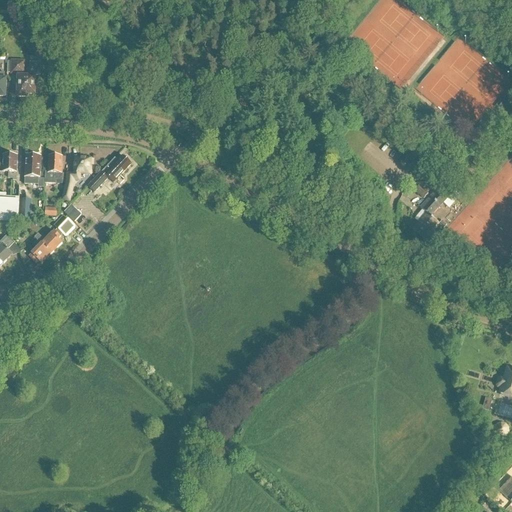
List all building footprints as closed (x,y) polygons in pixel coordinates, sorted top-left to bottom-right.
[(12,61),(11,73),(23,74),(23,61),(12,61)] [(40,77),(40,64),(30,64),(30,71),(27,71),(27,78),(18,78),(17,98),(27,98),(27,95),(37,96),(37,87),(35,87),(35,78),(33,78),(34,76),(40,77)] [(497,109),(508,118),(511,112),(511,108),(503,101),(497,109)] [(13,180),(13,182),(17,182),(17,167),(16,167),(17,157),(11,157),(10,156),(7,155),(5,157),(3,157),(3,173),(9,174),(9,180),(13,180)] [(25,186),(39,186),(39,179),(40,179),(40,174),(41,174),(42,169),(40,169),(41,158),(39,158),(39,156),(34,156),(34,157),(27,157),(26,167),(25,166),(24,179),(25,179),(25,186)] [(45,185),(57,185),(57,181),(63,181),(63,167),(62,167),(62,159),(57,159),(56,157),(53,157),(52,158),(50,158),(49,174),(46,173),(45,185)] [(121,177),(132,165),(123,157),(118,162),(115,160),(102,173),(88,188),(95,194),(108,180),(110,181),(114,185),(121,177)] [(74,181),(75,181),(80,182),(81,175),(92,176),(92,167),(91,167),(92,160),(88,160),(86,158),(81,158),(80,159),(75,159),(74,181)] [(423,210),(422,211),(427,216),(414,231),(425,241),(439,225),(431,218),(454,192),(444,182),(421,209),(423,210)] [(62,202),(70,204),(75,186),(66,184),(62,202)] [(428,195),(419,187),(414,193),(423,200),(428,195)] [(6,198),(6,195),(0,194),(0,227),(18,225),(19,199),(6,198)] [(21,201),(20,221),(31,221),(32,201),(21,201)] [(71,220),(77,213),(71,207),(64,214),(71,220)] [(45,218),(57,218),(57,210),(45,209),(45,218)] [(66,238),(75,228),(63,217),(54,227),(57,231),(55,233),(52,236),(52,235),(45,242),(39,235),(35,239),(37,242),(38,241),(52,256),(62,246),(58,241),(60,239),(63,236),(66,238)] [(0,262),(3,266),(13,257),(8,252),(15,245),(7,237),(0,243),(0,245),(2,247),(0,248),(0,262)] [(38,241),(37,242),(33,246),(37,250),(32,256),(25,250),(21,254),(25,266),(31,260),(36,265),(38,262),(42,266),(52,256),(38,241)] [(499,394),(508,397),(511,397),(511,369),(510,369),(508,370),(506,369),(503,379),(499,378),(498,379),(496,385),(497,387),(501,388),(499,394)] [(494,431),(494,432),(494,433),(495,435),(496,436),(497,437),(498,437),(499,438),(500,438),(501,438),(502,438),(504,438),(505,437),(506,436),(507,435),(508,434),(508,433),(508,431),(508,430),(508,428),(507,427),(506,426),(505,425),(503,425),(502,424),(501,424),(499,424),(498,425),(497,426),(496,427),(495,428),(494,429),(494,431)] [(511,478),(499,492),(511,504),(511,478)]
